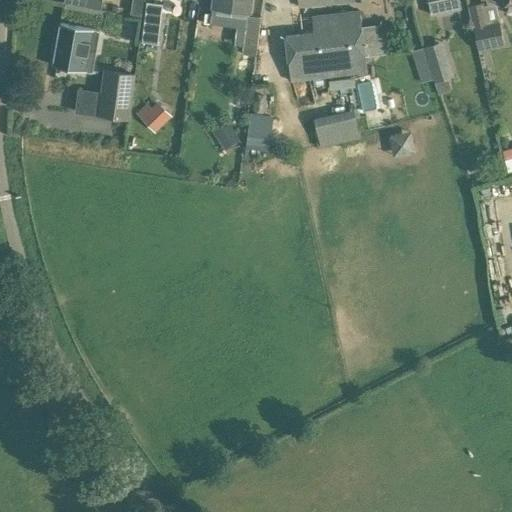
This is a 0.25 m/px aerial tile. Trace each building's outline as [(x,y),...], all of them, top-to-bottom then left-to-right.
[(90,0),(89,7),(102,9),(103,0),(90,0)] [(132,0),(130,13),(143,16),(144,0),(132,0)] [(253,0),(213,0),(212,6),(252,11),(253,0)] [(427,0),(427,1),(429,1),(432,14),(461,8),(459,0),(427,0)] [(163,3),(147,1),(142,40),(158,42),(163,3)] [(468,5),(478,50),(505,44),(500,18),(488,20),(484,2),(468,5)] [(301,32),(286,33),(292,79),(366,70),(365,55),(361,26),(359,9),(299,17),(301,32)] [(256,55),(261,17),(247,15),(243,53),(256,55)] [(52,65),(92,72),(100,30),(60,22),(52,65)] [(443,41),(423,47),(438,94),(452,89),(448,76),(454,74),(443,41)] [(256,55),(243,53),(240,70),(253,72),(256,55)] [(99,112),(130,115),(136,69),(105,64),(99,112)] [(266,99),(263,95),(258,94),(255,98),(254,107),(257,110),(261,111),(266,108),(266,99)] [(400,96),(373,100),(375,113),(402,109),(400,96)] [(151,107),(142,117),(155,130),(171,115),(158,101),(151,107)] [(354,106),(314,116),(321,145),(361,135),(354,106)] [(228,120),(212,130),(224,149),(240,139),(228,120)] [(388,132),(392,154),(416,150),(412,128),(388,132)]
